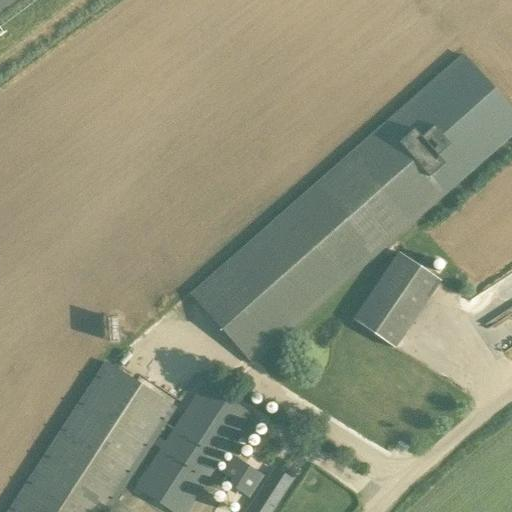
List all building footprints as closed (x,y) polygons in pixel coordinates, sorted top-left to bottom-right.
[(201,280),(189,291),(250,361),(443,192),(382,122),(201,280)] [(398,252),(352,320),(394,349),(440,281),(398,252)] [(108,366),(103,363),(8,511),(105,511),(172,408),(108,366)] [(169,511),(186,511),(250,415),(202,384),(134,488),(169,511)] [(234,454),(222,472),(235,480),(231,486),(247,497),(262,473),(246,463),(234,454)] [(250,507),(257,511),(270,511),(291,480),(274,470),(250,507)]
